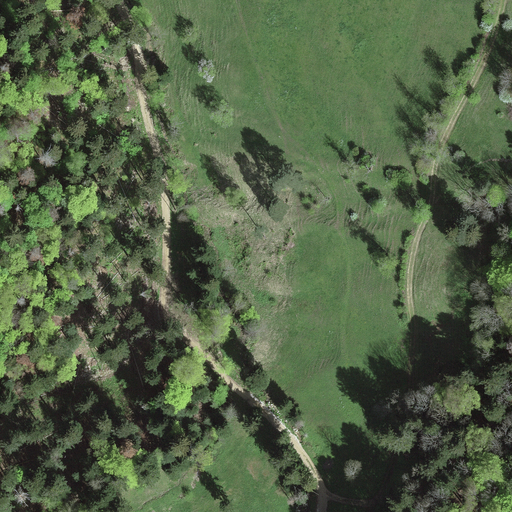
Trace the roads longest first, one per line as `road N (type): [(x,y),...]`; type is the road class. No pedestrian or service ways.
road 1 (track): [(504,0),(437,157),(408,273),(411,396),(386,476),(367,504),(322,497)]
road 2 (track): [(122,0),(160,160),(173,325),(305,456),(322,497)]
